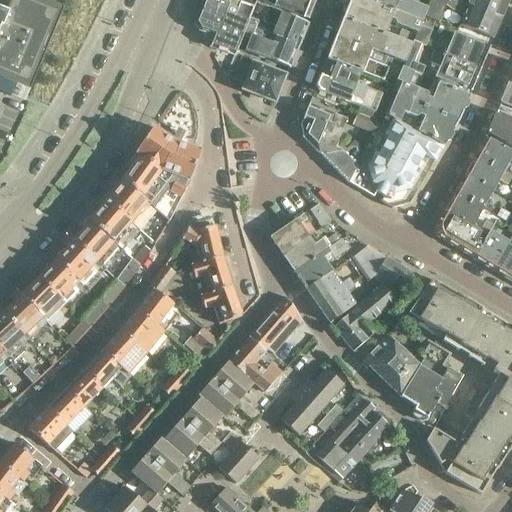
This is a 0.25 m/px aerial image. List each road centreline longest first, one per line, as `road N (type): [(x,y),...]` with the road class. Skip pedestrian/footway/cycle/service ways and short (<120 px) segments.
road 1 (residential): [(11,428),(134,291),(212,169)]
road 2 (residential): [(282,286),(94,497)]
road 3 (secondary): [(32,238),(103,153),(138,73),(138,44)]
road 4 (residential): [(511,44),(463,153),(409,244)]
road 5 (residential): [(472,511),(446,492),(403,425),(330,341)]
road 6 (secondary): [(138,44),(12,222)]
road 7 (residential): [(144,27),(197,59),(247,127),(270,144)]
road 8 (residential): [(212,169),(202,96),(138,44)]
road 9 (residential): [(280,141),(280,116),(328,0)]
road 10 (residential): [(212,169),(247,298)]
road 11 (residential): [(330,341),(261,424),(279,440)]
road 12 (residential): [(306,167),(409,244)]
